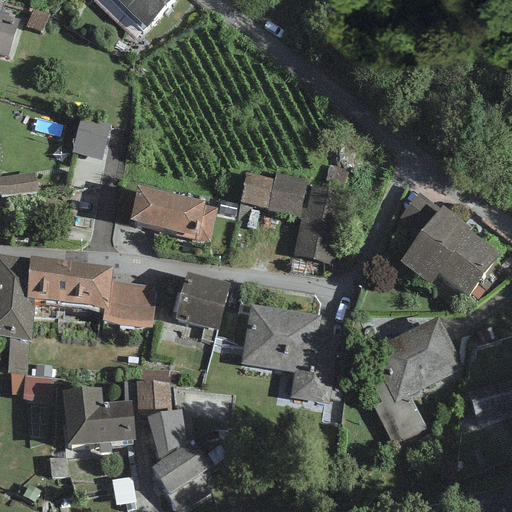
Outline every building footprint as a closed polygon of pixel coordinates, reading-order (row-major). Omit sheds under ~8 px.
[(3,0),(0,0),(0,55),(8,58),(19,19),(0,14),(5,0),(3,0)] [(110,0),(141,30),(144,27),(171,0),(110,0)] [(111,127),(82,119),(73,153),(102,161),(111,127)] [(36,171),(0,176),(0,193),(2,197),(39,191),(36,171)] [(274,179),(246,172),(239,202),(268,209),(274,179)] [(307,179),(276,173),(274,179),(268,209),(267,211),(299,218),(301,208),(307,179)] [(204,202),(137,185),(129,219),(177,231),(175,236),(210,244),(219,209),(203,205),(204,202)] [(350,193),(312,185),(306,209),(301,208),(299,218),(302,219),(293,257),(333,266),(350,193)] [(413,243),(439,208),(419,193),(393,228),(413,243)] [(470,228),(441,205),(439,208),(413,243),(399,260),(431,284),(437,276),(467,299),(501,255),(468,230),(470,228)] [(26,297),(30,259),(0,255),(0,336),(30,340),(34,307),(35,298),(26,297)] [(112,267),(30,257),(30,259),(26,297),(35,298),(34,307),(103,315),(104,306),(108,307),(111,282),(112,267)] [(230,284),(187,273),(174,319),(218,331),(230,284)] [(156,288),(111,282),(108,307),(104,306),(103,315),(102,322),(151,328),(156,288)] [(321,316),(250,305),(240,364),(294,373),(290,398),(330,405),(342,336),(318,332),(321,316)] [(461,364),(437,317),(358,357),(381,404),(374,407),(399,457),(433,440),(410,396),(464,369),(461,364)] [(169,382),(136,382),(137,418),(147,417),(171,411),(169,382)] [(101,387),(62,391),(67,445),(71,444),(72,451),(133,446),(133,441),(135,440),(132,400),(103,403),(101,387)] [(171,411),(147,417),(160,462),(151,467),(168,494),(166,495),(179,511),(187,511),(227,486),(193,441),(185,445),(182,410),(171,411)]
